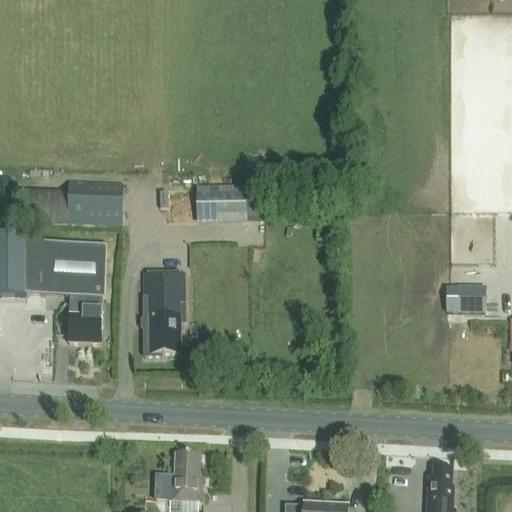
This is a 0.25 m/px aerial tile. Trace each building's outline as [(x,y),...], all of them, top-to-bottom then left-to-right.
[(123,187),(70,185),(68,227),(122,229),(123,187)] [(207,188),(207,226),(278,226),(277,188),(207,188)] [(21,237),(0,237),(0,297),(21,297),(21,237)] [(27,239),(26,297),(71,299),(69,347),(101,349),(102,301),(105,301),(107,248),(45,245),(45,241),(27,239)] [(142,323),(142,332),(144,332),(144,360),(161,360),(161,358),(181,357),(181,327),(185,327),(185,276),(144,277),(144,323),(142,323)] [(485,317),(485,299),(460,299),(460,317),(485,317)] [(176,457),(174,480),(170,480),(168,505),(204,506),(205,481),(200,481),(201,459),(176,457)] [(453,511),(454,492),(452,490),(453,474),(434,473),(433,481),(428,480),(427,511),(453,511)]
